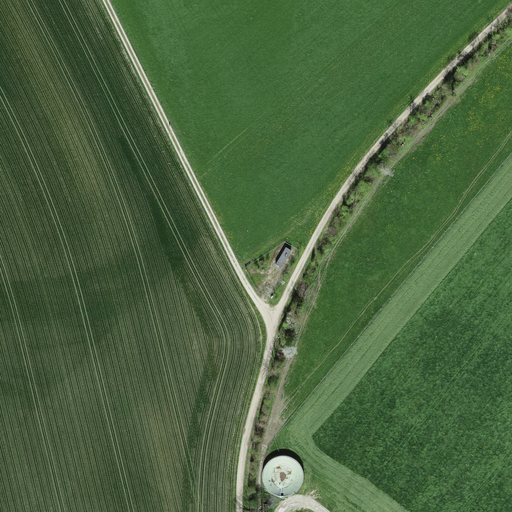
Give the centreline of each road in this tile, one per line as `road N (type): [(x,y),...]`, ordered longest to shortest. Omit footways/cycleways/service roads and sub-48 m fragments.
road 1 (track): [(511,12),(419,93),(352,170),(303,250),(273,330)]
road 2 (track): [(105,0),(273,330)]
road 3 (track): [(273,330),(238,461),(240,511)]
